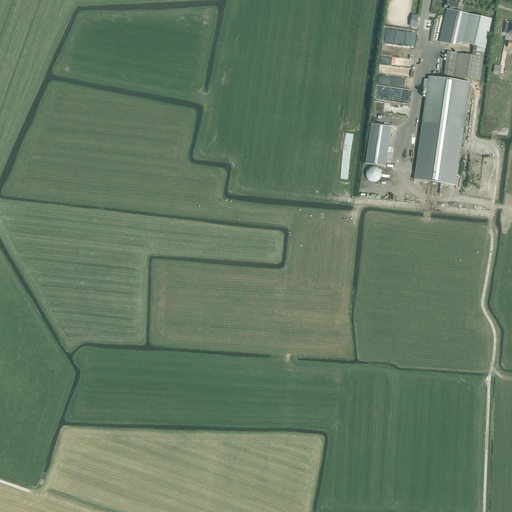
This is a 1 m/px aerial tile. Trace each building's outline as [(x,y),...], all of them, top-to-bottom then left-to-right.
[(449,10),(454,11),(455,8),(458,8),(459,1),(456,0),(447,0),(446,6),(450,7),(449,10)] [(454,11),(449,10),(447,10),(440,42),(454,46),(463,43),(473,45),(473,46),(474,47),(472,56),(447,52),(444,76),(480,81),(484,48),(485,48),(492,20),(454,11)] [(416,45),(418,29),(409,28),(409,32),(408,32),(408,34),(405,34),(405,33),(398,32),(398,33),(393,33),(392,40),(412,42),(412,44),(416,45)] [(409,58),(409,55),(383,52),(382,60),(403,63),(403,57),(409,58)] [(388,81),(389,73),(382,72),(381,80),(388,81)] [(454,186),(469,82),(430,76),(414,180),(454,186)] [(365,164),(385,167),(391,127),(371,124),(365,164)] [(370,182),(373,182),(376,182),(378,181),(380,179),(381,177),(381,174),(380,172),(379,169),(377,168),(374,167),(371,167),(369,168),(367,170),(366,173),(365,175),(366,178),(368,180),(370,182)]
